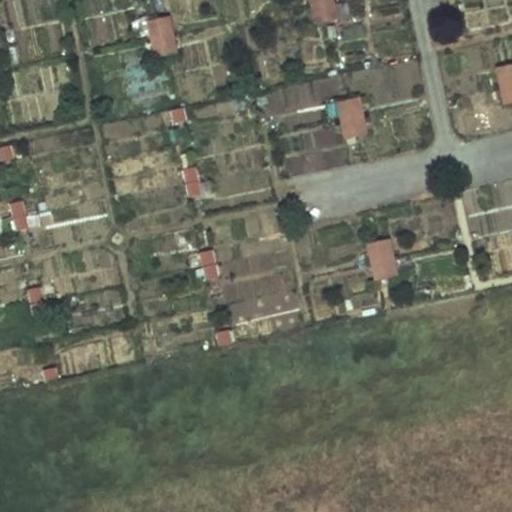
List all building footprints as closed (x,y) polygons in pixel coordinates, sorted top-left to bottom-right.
[(334,0),(310,0),(315,23),(338,18),(334,0)] [(148,22),(156,57),(178,52),(171,17),(148,22)] [(379,25),(377,57),(410,59),(412,27),(379,25)] [(511,73),(511,65),(493,70),(495,77),(511,73)] [(511,94),(511,73),(495,77),(500,97),(511,94)] [(511,101),(511,94),(500,97),(501,104),(511,101)] [(356,107),(355,99),(334,105),(336,112),(356,107)] [(360,127),(356,107),(336,112),(340,131),(360,127)] [(362,135),(360,127),(340,131),(342,139),(362,135)] [(387,249),(385,242),(365,246),(367,254),(387,249)] [(198,254),(206,280),(223,275),(214,249),(198,254)] [(391,269),(387,249),(367,254),(371,274),(391,269)] [(393,276),(391,269),(371,274),(373,281),(393,276)] [(31,316),(47,315),(46,286),(30,287),(31,316)]
